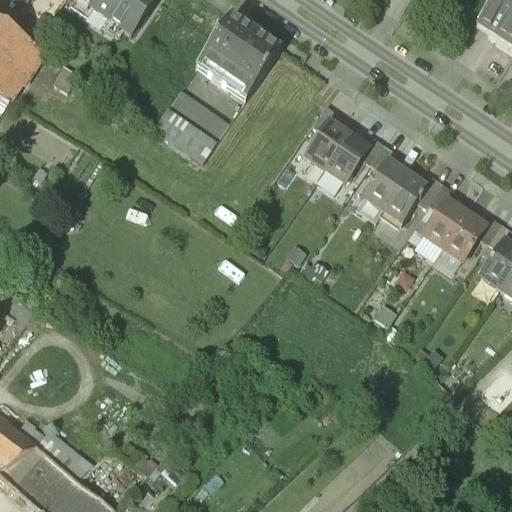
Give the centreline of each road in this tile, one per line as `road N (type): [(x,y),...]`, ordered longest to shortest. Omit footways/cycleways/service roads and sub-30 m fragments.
road 1 (secondary): [(256,0),(511,170)]
road 2 (secondary): [(511,142),(295,0)]
